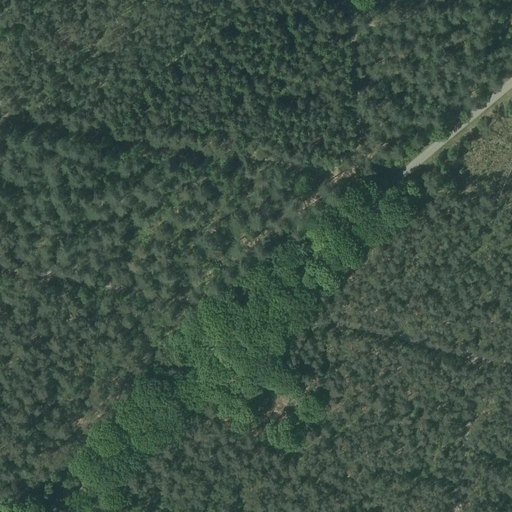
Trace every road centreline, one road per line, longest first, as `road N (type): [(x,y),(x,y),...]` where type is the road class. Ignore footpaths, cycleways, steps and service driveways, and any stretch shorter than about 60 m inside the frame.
road 1 (unclassified): [(51,511),(245,309),(511,82)]
road 2 (track): [(476,357),(256,305),(235,312),(141,288),(0,268)]
road 3 (track): [(0,116),(331,175),(359,189)]
road 4 (track): [(476,357),(449,511)]
